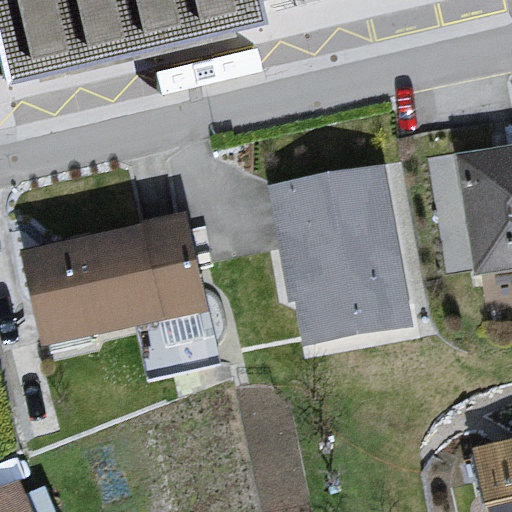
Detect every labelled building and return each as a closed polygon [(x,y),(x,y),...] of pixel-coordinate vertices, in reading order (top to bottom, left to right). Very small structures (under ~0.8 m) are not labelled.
[(252,0),(0,0),(0,71),(2,82),(257,21),(252,0)] [(511,161),(467,168),(484,283),(511,279),(511,161)] [(394,177),(278,195),(308,359),(423,339),(394,177)] [(219,319),(197,224),(35,263),(55,353),(219,319)] [(511,511),(511,456),(480,464),(491,511),(511,511)] [(38,511),(31,492),(0,505),(0,511),(38,511)]
